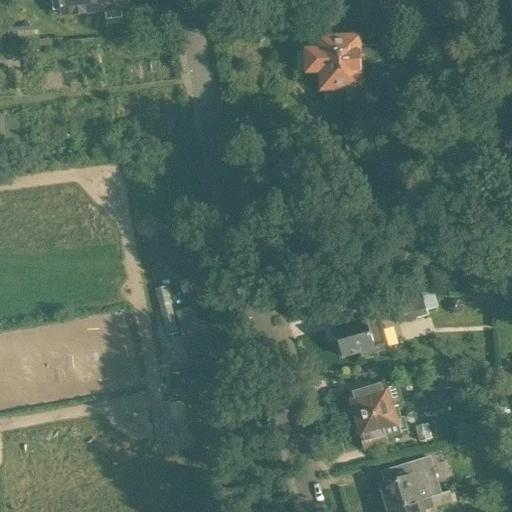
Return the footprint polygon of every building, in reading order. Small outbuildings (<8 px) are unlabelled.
[(127,0),(61,0),(63,16),(129,9),(127,0)] [(379,0),(379,10),(417,9),(417,0),(379,0)] [(360,47),(359,36),(319,38),(319,50),(305,50),(306,74),(320,74),(320,92),(361,91),(360,61),(377,61),(376,47),(360,47)] [(390,301),(397,324),(428,315),(421,292),(390,301)] [(452,301),(449,308),(454,313),(461,312),(463,306),(459,300),(452,301)] [(208,363),(192,308),(176,312),(192,368),(208,363)] [(334,330),(338,343),(335,346),(337,353),(341,354),(342,357),(360,352),(361,357),(388,349),(379,317),(334,330)] [(364,384),(348,388),(357,419),(393,409),(403,406),(396,380),(365,389),(364,384)] [(393,409),(357,419),(366,447),(381,442),(380,438),(408,430),(404,417),(396,419),(393,409)] [(427,423),(416,426),(420,441),(432,438),(427,423)] [(381,485),(381,487),(377,488),(381,502),(386,501),(388,510),(434,496),(426,468),(433,466),(430,458),(406,465),(409,477),(381,485)] [(388,511),(424,511),(424,510),(453,502),(450,492),(434,496),(388,510),(388,511)]
